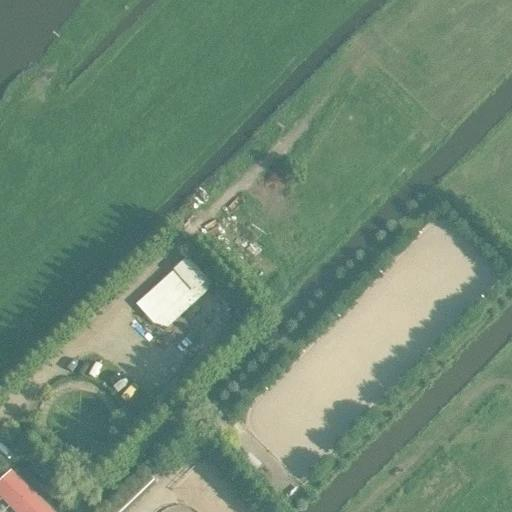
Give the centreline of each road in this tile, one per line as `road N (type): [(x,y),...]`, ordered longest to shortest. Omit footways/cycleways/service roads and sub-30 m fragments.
road 1 (unknown): [(0,415),(101,332),(389,24)]
road 2 (track): [(359,511),(498,372),(511,374)]
